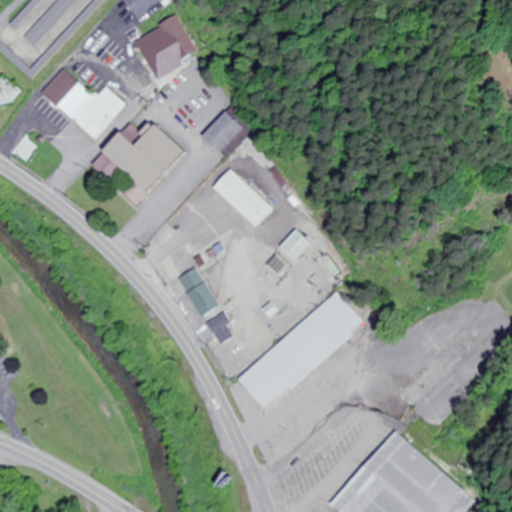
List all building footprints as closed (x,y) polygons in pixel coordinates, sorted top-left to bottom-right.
[(4,37),(0,41),(0,44),(37,79),(108,0),(35,0),(16,22),(21,27),(45,0),(96,0),(36,67),(4,37)] [(30,35),(62,0),(78,0),(39,44),(30,35)] [(127,0),(142,18),(163,0),(127,0)] [(201,52),(178,16),(162,26),(185,62),(201,52)] [(130,103),(109,85),(101,96),(68,67),(46,92),(99,139),(130,103)] [(209,137),(227,152),(248,128),(230,112),(209,137)] [(98,167),(136,123),(147,133),(157,122),(162,126),(163,124),(194,151),(145,208),(127,192),(138,179),(128,170),(116,183),(98,167)] [(279,210),(237,171),(219,190),(261,229),(279,210)] [(284,250),(297,262),(314,244),(301,231),(284,250)] [(183,281),(210,318),(226,307),(200,269),(183,281)] [(309,321),(339,294),(366,325),(337,351),(309,321)] [(214,323),(225,345),(240,338),(229,316),(214,323)] [(244,380),(270,410),(306,380),(281,349),(244,380)] [(348,511),(339,504),(398,435),(475,502),(466,511),(348,511)]
